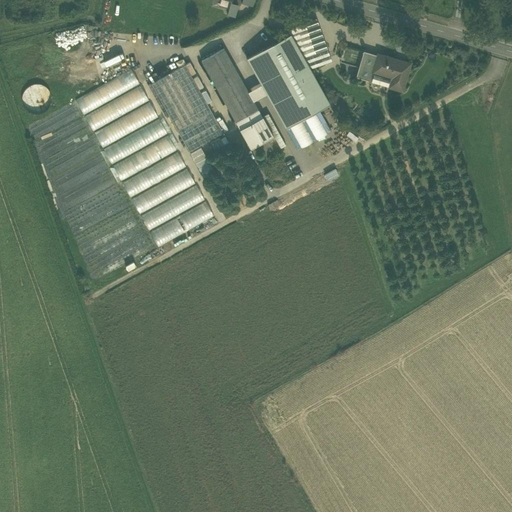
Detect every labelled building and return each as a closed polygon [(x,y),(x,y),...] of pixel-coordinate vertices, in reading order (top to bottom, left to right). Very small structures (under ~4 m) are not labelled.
[(230,15),(237,17),(240,5),(233,3),(230,15)] [(287,29),(290,34),(310,69),(331,61),(316,18),(287,29)] [(329,104),(310,69),(290,34),(255,53),(294,123),(329,104)] [(201,61),(236,122),(258,110),(253,101),(248,92),(224,48),(201,61)] [(357,77),(372,81),(376,69),(375,69),(379,55),(365,51),(357,77)] [(294,123),(255,53),(247,58),(261,84),(248,92),(253,101),(266,94),(286,128),(294,123)] [(375,69),(376,69),(394,74),(391,87),(403,90),(411,63),(380,54),(379,55),(375,69)] [(185,64),(191,76),(196,73),(190,62),(185,64)] [(151,83),(189,151),(223,132),(217,122),(207,103),(201,93),(199,90),(193,79),(191,76),(185,64),(151,83)] [(372,81),(391,87),(394,74),(376,69),(372,81)] [(83,117),(139,86),(130,70),(75,101),(83,117)] [(193,79),(199,90),(204,87),(198,76),(193,79)] [(34,109),(46,99),(43,95),(45,94),(41,88),(37,91),(33,87),(23,95),(34,109)] [(92,133),(148,102),(140,87),(84,118),(92,133)] [(205,90),(201,93),(207,103),(212,100),(205,90)] [(102,149),(158,118),(149,103),(93,134),(102,149)] [(258,110),(236,122),(239,129),(262,117),(258,110)] [(239,129),(250,149),(273,136),(262,117),(239,129)] [(111,166),(167,134),(158,119),(102,150),(111,166)] [(217,122),(223,132),(228,130),(222,119),(217,122)] [(120,182),(176,151),(167,136),(111,167),(120,182)] [(219,138),(210,143),(216,153),(225,148),(219,138)] [(192,153),(197,162),(207,156),(203,147),(192,153)] [(130,199),(185,168),(177,153),(121,184),(130,199)] [(210,160),(207,156),(197,162),(199,166),(210,160)] [(139,215),(195,184),(186,169),(130,200),(139,215)] [(148,231),(204,200),(196,185),(140,216),(148,231)] [(158,248),(214,217),(205,201),(149,233),(158,248)]
